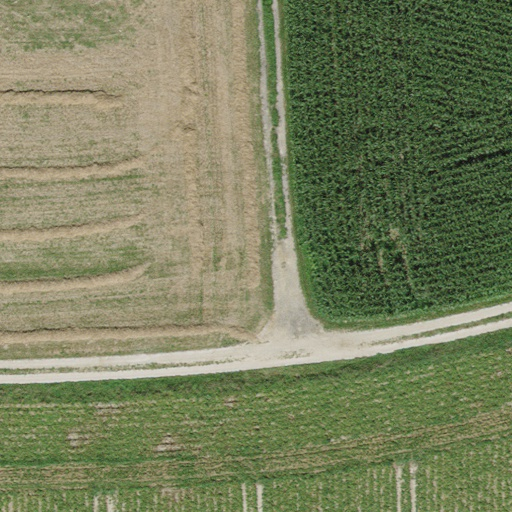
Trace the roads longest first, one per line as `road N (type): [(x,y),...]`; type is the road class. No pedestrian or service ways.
road 1 (track): [(267,0),(301,351)]
road 2 (track): [(0,371),(301,351)]
road 3 (track): [(301,351),(511,314)]
